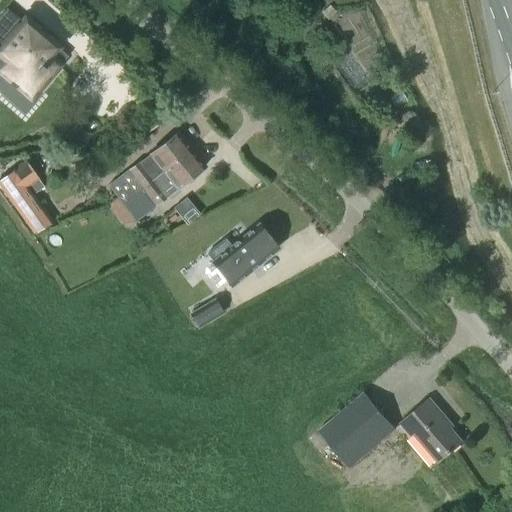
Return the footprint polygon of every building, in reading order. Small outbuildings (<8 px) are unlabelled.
[(0,59),(14,59),(29,72),(42,57),(68,55),(25,18),(0,46),(0,59)] [(160,112),(144,124),(149,131),(158,124),(161,127),(168,122),(160,112)] [(142,188),(191,149),(178,131),(149,154),(140,160),(128,170),(118,178),(132,195),(142,188)] [(132,195),(132,196),(122,203),(123,204),(116,209),(126,222),(132,216),(136,221),(155,205),(168,196),(161,187),(169,180),(176,189),(205,166),(191,149),(142,188),(132,195)] [(25,161),(0,178),(0,186),(33,233),(54,221),(34,193),(44,186),(25,161)] [(188,222),(201,212),(187,194),(174,205),(188,222)] [(277,248),(258,224),(231,246),(225,239),(207,253),(213,261),(212,262),(231,285),(277,248)] [(198,326),(222,313),(214,300),(191,314),(198,326)] [(310,460),(330,484),(395,428),(364,392),(318,431),(329,444),(310,460)] [(414,431),(440,461),(461,443),(436,413),(439,410),(429,398),(401,422),(411,434),(414,431)]
